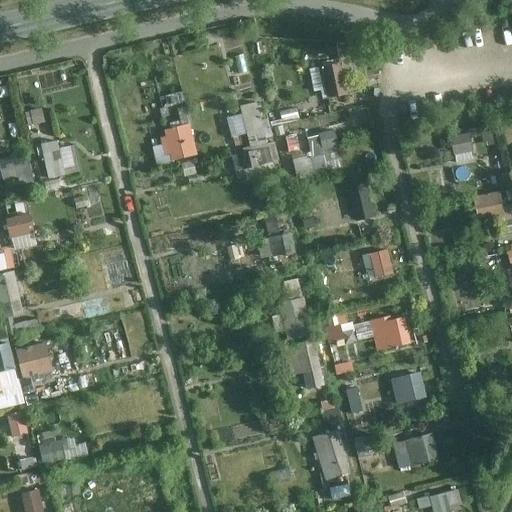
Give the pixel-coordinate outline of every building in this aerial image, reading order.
[(322,70),(327,100),(344,97),(339,67),(322,70)] [(250,179),(278,172),(259,100),(242,105),(244,113),(229,116),(234,137),(249,133),(253,148),(235,152),(239,170),(247,168),(250,179)] [(171,163),(195,157),(188,127),(164,133),(165,138),(159,140),(164,159),(170,157),(171,163)] [(338,129),(309,135),(315,158),(343,152),(338,129)] [(457,161),(477,161),(477,137),(457,137),(457,161)] [(82,172),(78,144),(63,146),(62,139),(45,142),(49,176),(82,172)] [(30,151),(1,159),(8,184),(37,176),(30,151)] [(359,220),(377,216),(370,181),(351,185),(359,220)] [(477,195),(482,220),(508,216),(503,190),(477,195)] [(11,216),(13,248),(38,246),(36,214),(11,216)] [(273,235),(275,253),(298,251),(297,233),(273,235)] [(387,248),(373,255),(380,270),(394,263),(387,248)] [(12,250),(0,252),(4,269),(16,266),(12,250)] [(21,272),(1,273),(3,315),(23,314),(21,272)] [(309,335),(307,298),(285,300),(288,337),(309,335)] [(390,350),(415,340),(405,313),(380,323),(390,350)] [(309,389),(326,386),(319,339),(290,343),(294,373),(306,372),(309,389)] [(0,408),(26,402),(13,341),(0,343),(0,408)] [(24,375),(56,371),(52,342),(20,346),(24,375)] [(393,379),(401,406),(431,397),(423,370),(393,379)] [(16,435),(30,432),(26,410),(11,414),(16,435)] [(344,429),(317,435),(327,480),(353,475),(344,429)] [(92,455),(86,431),(40,441),(46,465),(92,455)] [(396,443),(403,468),(443,457),(436,432),(396,443)] [(45,511),(42,488),(25,490),(28,511),(45,511)] [(455,511),(451,492),(421,498),(423,507),(436,505),(437,511),(455,511)]
